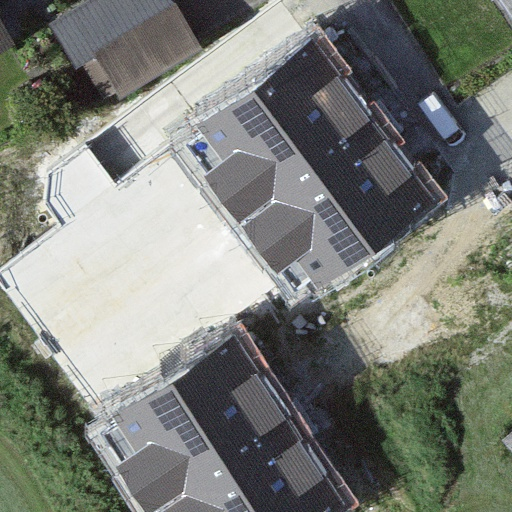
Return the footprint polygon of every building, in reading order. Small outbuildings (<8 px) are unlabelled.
[(84,55),(171,0),(81,0),(50,19),(74,61),(84,55)] [(108,94),(128,82),(202,35),(179,0),(171,0),(84,55),(108,94)] [(263,0),(202,35),(128,82),(157,131),(188,113),(217,161),(336,91),(281,0),(263,0)] [(511,0),(493,0),(511,27),(511,0)] [(0,45),(16,37),(0,9),(0,45)] [(83,69),(58,82),(72,110),(97,97),(83,69)] [(345,363),(264,250),(171,316),(253,429),(345,363)] [(511,424),(503,432),(511,441),(511,424)]
